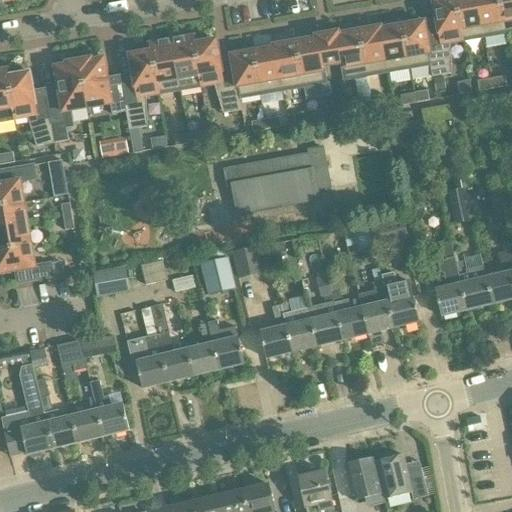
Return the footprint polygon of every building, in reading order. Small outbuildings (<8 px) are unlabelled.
[(423,23),(422,23),(432,79),(450,75),(449,44),(462,42),(453,0),(450,0),(432,3),(436,29),(424,31),(423,23)] [(453,0),(462,42),(483,38),(475,0),(453,0)] [(475,0),(483,38),(504,35),(497,0),(475,0)] [(511,0),(497,0),(504,35),(511,33),(511,0)] [(410,28),(401,29),(408,70),(429,66),(431,79),(432,79),(422,23),(410,25),(410,28)] [(391,27),(379,29),(387,73),(408,70),(401,29),(392,31),(391,27)] [(367,33),(358,35),(366,77),(387,73),(379,29),(367,31),(367,33)] [(337,34),(330,35),(336,66),(341,66),(344,81),(366,77),(358,35),(349,36),(349,34),(337,36),(337,34)] [(304,44),(294,46),(302,88),(324,84),(321,69),(326,68),(321,37),(314,38),(314,40),(303,42),(304,44)] [(497,49),(511,47),(511,37),(495,40),(497,49)] [(182,40),(170,42),(179,92),(200,88),(192,40),(183,42),(182,40)] [(193,40),(192,40),(200,88),(213,86),(222,115),(240,112),(231,57),(230,57),(231,65),(219,67),(215,41),(194,45),(193,40)] [(159,46),(149,48),(158,95),(179,92),(170,42),(158,44),(159,46)] [(285,45),(273,47),(281,92),(302,88),(294,46),(285,47),(285,45)] [(262,54),(252,55),(259,96),(281,92),(273,47),(261,49),(262,54)] [(133,83),(121,85),(129,131),(147,128),(145,97),(158,95),(149,48),(148,48),(149,53),(128,57),(133,83)] [(243,55),(231,57),(240,112),(241,112),(239,99),(259,96),(252,55),(243,57),(243,55)] [(102,58),(78,62),(86,110),(109,106),(111,116),(125,113),(128,132),(129,131),(121,85),(107,87),(102,58)] [(58,96),(45,98),(50,126),(54,145),(68,142),(65,130),(73,128),(70,112),(86,110),(78,62),(53,66),(58,96)] [(0,122),(14,120),(5,73),(0,73),(0,122)] [(6,73),(5,73),(14,120),(26,118),(35,148),(54,145),(50,126),(45,98),(33,100),(28,74),(7,78),(6,73)] [(503,78),(490,81),(492,90),(505,88),(503,78)] [(490,81),(476,83),(478,93),(492,90),(490,81)] [(426,92),(413,95),(414,104),(428,102),(426,92)] [(273,114),(293,115),(294,96),(273,95),(273,114)] [(413,95),(399,97),(401,107),(414,104),(413,95)] [(384,100),(370,102),(372,112),(385,110),(384,100)] [(370,102),(357,105),(358,114),(372,112),(370,102)] [(449,104),(421,109),(422,111),(424,122),(452,117),(450,106),(449,104)] [(320,111),(306,114),(308,124),(322,121),(320,111)] [(306,114),(293,116),(295,126),(308,124),(306,114)] [(277,119),(264,121),(266,131),(279,129),(277,119)] [(264,121),(250,124),(252,133),(266,131),(264,121)] [(200,133),(186,135),(188,145),(202,143),(200,133)] [(186,135),(173,138),(175,148),(188,145),(186,135)] [(142,145),(131,147),(132,156),(144,154),(142,145)] [(309,156),(223,171),(224,172),(227,188),(232,187),(237,217),(319,202),(317,192),(330,189),(324,157),(323,157),(322,150),(308,152),(309,156)] [(12,154),(0,156),(0,166),(13,164),(12,154)] [(67,197),(61,162),(48,164),(54,199),(67,197)] [(33,167),(0,172),(0,208),(23,204),(19,183),(35,181),(33,167)] [(456,191),(448,193),(454,226),(471,223),(463,180),(454,181),(456,191)] [(23,204),(0,208),(0,230),(26,225),(23,204)] [(69,205),(60,206),(62,219),(71,218),(69,205)] [(71,218),(62,219),(65,232),(73,230),(71,218)] [(402,222),(369,228),(374,245),(407,241),(402,222)] [(0,252),(30,247),(26,225),(0,230),(0,252)] [(30,247),(0,252),(0,274),(14,272),(16,285),(52,279),(50,265),(34,268),(30,247)] [(257,247),(231,253),(238,280),(263,274),(257,247)] [(506,253),(498,255),(501,267),(509,266),(506,253)] [(359,297),(361,308),(368,336),(393,330),(380,277),(379,277),(374,254),(365,256),(374,294),(359,297)] [(445,289),(434,292),(440,318),(466,312),(458,277),(457,277),(453,259),(436,263),(439,274),(443,277),(445,289)] [(228,260),(202,266),(209,296),(235,290),(228,260)] [(162,261),(140,266),(145,286),(167,281),(162,261)] [(463,263),(456,265),(459,277),(458,277),(466,312),(492,306),(486,280),(484,280),(482,268),(465,271),(463,263)] [(125,269),(93,275),(97,298),(129,293),(125,269)] [(392,274),(380,277),(393,330),(419,324),(412,297),(408,299),(404,282),(394,284),(392,274)] [(511,278),(511,274),(486,280),(492,306),(511,300),(511,278)] [(176,293),(195,289),(192,277),(173,282),(176,293)] [(336,277),(327,279),(331,292),(339,290),(336,277)] [(326,278),(314,280),(319,299),(330,297),(326,278)] [(268,300),(280,298),(278,283),(266,285),(268,300)] [(346,302),(334,305),(343,342),(368,336),(361,308),(348,310),(346,302)] [(332,304),(308,310),(317,348),(343,342),(334,305),(332,305),(332,304)] [(287,305),(280,307),(283,320),(285,328),(292,354),(317,348),(308,310),(289,314),(287,305)] [(280,307),(272,309),(276,322),(283,320),(280,307)] [(146,315),(132,318),(137,339),(151,336),(146,315)] [(215,323),(207,325),(210,336),(212,346),(218,372),(244,366),(237,340),(226,343),(223,331),(217,333),(215,323)] [(210,336),(207,325),(199,327),(202,338),(210,336)] [(285,328),(259,334),(266,361),(292,354),(285,328)] [(169,334),(156,337),(167,384),(193,378),(186,352),(173,355),(169,334)] [(112,337),(100,339),(102,349),(113,347),(112,337)] [(148,339),(126,344),(132,367),(136,366),(142,390),(167,384),(156,337),(148,339)] [(86,371),(80,343),(57,348),(62,370),(73,368),(74,373),(86,371)] [(193,378),(218,372),(212,346),(186,352),(193,378)] [(27,354),(0,358),(0,367),(28,362),(27,354)] [(18,421),(2,424),(10,459),(26,456),(52,450),(35,382),(25,384),(22,389),(31,427),(20,430),(18,421)] [(36,382),(35,382),(52,450),(77,443),(71,418),(60,420),(58,412),(44,415),(36,382)] [(109,398),(94,402),(96,412),(102,437),(128,431),(122,405),(111,408),(109,398)] [(96,412),(71,418),(77,443),(102,437),(96,412)] [(403,455),(374,462),(384,501),(387,500),(389,508),(410,503),(408,495),(411,494),(412,501),(427,498),(426,496),(435,494),(428,469),(421,471),(418,462),(405,466),(403,455)] [(373,461),(344,468),(352,502),(363,499),(364,503),(363,506),(368,510),(371,507),(383,504),(373,461)] [(305,511),(331,511),(331,510),(332,510),(325,481),(327,480),(325,474),(324,475),(323,472),(319,473),(318,472),(306,474),(306,476),(297,478),(305,510),(305,511)] [(273,511),(268,486),(242,492),(246,511),(273,511)] [(246,511),(242,492),(217,497),(220,511),(246,511)] [(220,511),(217,497),(191,503),(193,511),(220,511)] [(193,511),(191,503),(165,510),(166,511),(193,511)]
